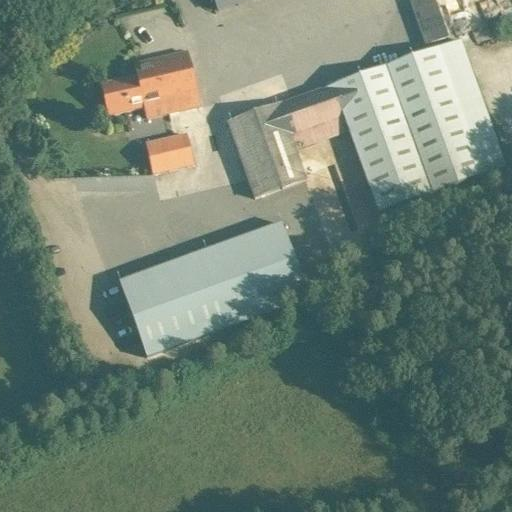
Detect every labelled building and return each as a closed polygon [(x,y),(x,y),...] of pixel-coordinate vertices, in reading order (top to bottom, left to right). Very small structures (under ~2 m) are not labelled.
[(213,0),(218,13),(255,0),(213,0)] [(411,0),(427,52),(450,45),(436,0),(411,0)] [(295,151),(348,132),(378,215),(508,169),(461,41),(438,49),(393,65),(228,125),(235,144),(255,200),(306,182),(295,151)] [(101,86),(106,105),(109,117),(145,109),(148,120),(199,108),(187,54),(135,66),(138,78),(101,86)] [(145,143),(152,176),(195,166),(187,134),(145,143)] [(120,284),(147,359),(308,300),(281,225),(120,284)]
